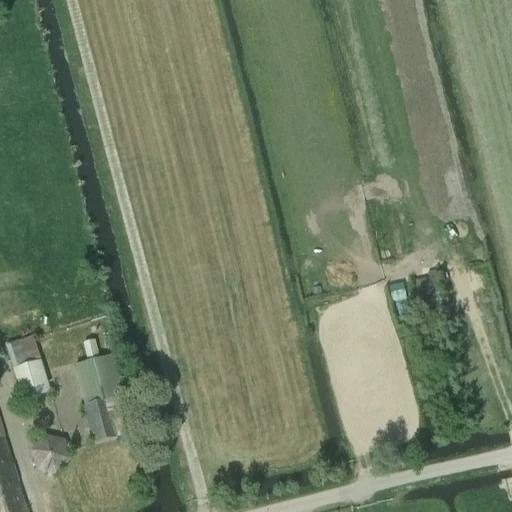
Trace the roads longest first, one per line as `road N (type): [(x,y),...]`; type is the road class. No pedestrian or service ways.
road 1 (track): [(205,511),(72,0)]
road 2 (track): [(506,389),(455,289),(425,271),(391,277),(313,327),(174,390)]
road 3 (residential): [(289,511),(467,468)]
